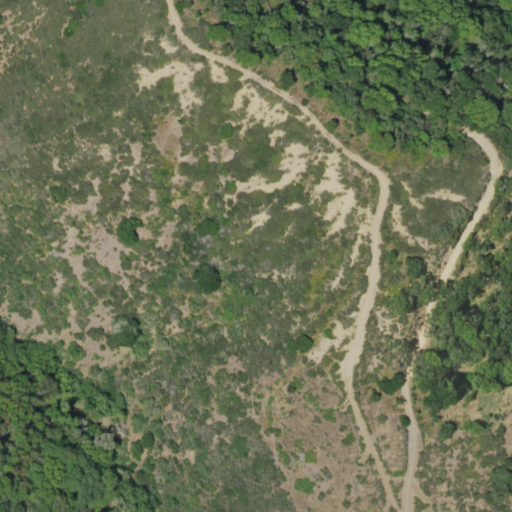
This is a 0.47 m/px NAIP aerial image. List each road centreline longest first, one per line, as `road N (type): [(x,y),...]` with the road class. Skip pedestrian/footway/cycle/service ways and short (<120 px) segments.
road 1 (track): [(398,511),(349,380),(385,191),(272,89),(184,38),(167,0)]
road 2 (track): [(407,511),(407,372),(487,209),(499,159),(475,133),(378,83),(318,0)]
